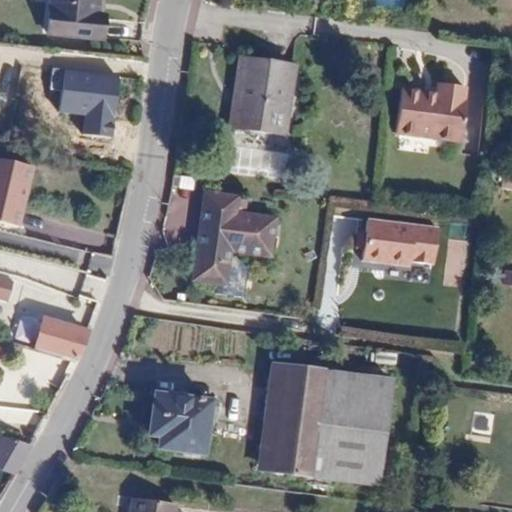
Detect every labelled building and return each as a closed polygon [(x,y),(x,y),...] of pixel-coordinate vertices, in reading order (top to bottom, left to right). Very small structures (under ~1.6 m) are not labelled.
[(99,0),(51,0),(48,36),(103,41),(106,16),(98,16),(99,0)] [(294,68),(242,60),(231,128),(284,136),(294,68)] [(403,92),(397,136),(462,145),(468,102),(465,102),(467,91),(439,88),(438,99),(426,98),(426,95),(403,92)] [(34,170),(0,162),(0,222),(21,228),(34,170)] [(226,284),(230,253),(269,256),(273,219),(235,215),(238,197),(209,194),(203,236),(199,235),(193,280),(226,284)] [(436,229),(366,219),(359,260),(407,266),(407,262),(431,265),(436,229)] [(501,286),(511,286),(511,272),(501,272),(501,286)] [(0,276),(0,299),(12,302),(17,280),(0,276)] [(88,333),(44,322),(37,348),(77,360),(88,333)] [(270,473),(285,366),(272,364),(257,471),(270,473)] [(392,381),(285,366),(270,473),(377,488),(392,381)] [(203,454),(205,433),(216,435),(220,405),(185,400),(185,397),(169,394),(168,397),(155,395),(152,419),(163,420),(159,448),(203,454)] [(3,438),(0,444),(0,469),(14,475),(32,446),(3,438)] [(174,511),(175,506),(135,501),(133,511),(174,511)]
